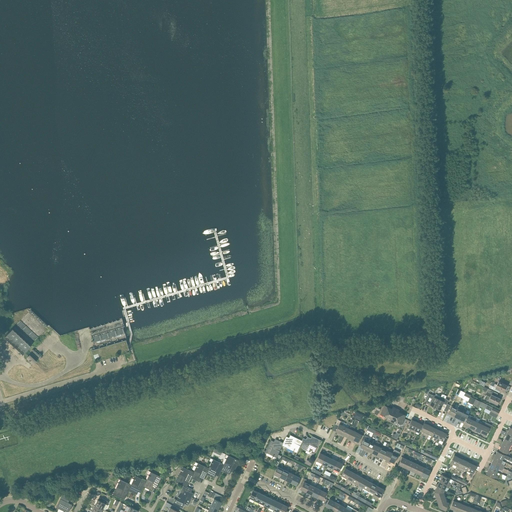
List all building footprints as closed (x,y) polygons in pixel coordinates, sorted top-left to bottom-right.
[(22,355),(31,346),(12,329),(3,338),(22,355)] [(91,348),(91,349),(91,350),(95,363),(94,361),(102,358),(103,359),(104,359),(104,358),(110,356),(110,357),(112,357),(111,356),(118,354),(118,355),(119,354),(119,353),(125,351),(126,352),(127,352),(127,351),(129,350),(126,340),(95,349),(94,347),(91,348)] [(33,349),(32,351),(40,359),(42,357),(33,349)] [(489,388),(495,391),(496,388),(504,392),(507,385),(499,381),(497,385),(492,382),(491,385),(490,385),(489,388)] [(484,399),(497,405),(500,399),(494,395),(495,392),(491,390),(488,389),(486,395),(484,399)] [(465,393),(462,399),(468,401),(470,397),(471,395),(465,393)] [(430,405),(435,407),(440,396),(440,397),(435,395),(435,396),(432,395),(431,397),(429,396),(428,398),(425,402),(430,405)] [(440,396),(435,407),(440,410),(440,409),(444,411),(449,400),(440,396)] [(473,405),(479,407),(481,402),(476,399),(473,405)] [(451,417),(453,418),(458,409),(455,407),(456,405),(453,403),(452,406),(448,414),(451,415),(451,417)] [(456,418),(459,419),(465,408),(465,407),(463,405),(461,410),(458,409),(453,418),(456,419),(456,418)] [(386,420),(390,422),(396,408),(393,407),(392,409),(385,406),(382,410),(380,415),(384,417),(385,416),(388,417),(386,420)] [(396,408),(390,422),(393,423),(395,420),(398,422),(397,423),(398,423),(401,425),(406,416),(399,412),(400,410),(396,408)] [(462,422),(464,423),(467,417),(468,417),(469,415),(470,412),(467,410),(467,409),(465,408),(459,419),(463,421),(462,422)] [(356,412),(354,417),(361,421),(363,415),(356,412)] [(466,426),(469,428),(474,417),(471,416),(469,415),(468,417),(467,417),(464,423),(463,426),(465,428),(466,426)] [(471,431),(474,432),(478,423),(475,421),(477,419),(474,417),(469,428),(472,429),(471,431)] [(410,431),(413,432),(418,422),(415,421),(415,419),(412,418),(408,427),(411,429),(410,431)] [(338,435),(341,436),(346,424),(343,423),(341,421),(338,420),(335,425),(338,426),(336,432),(339,433),(338,435)] [(477,432),(480,433),(485,423),(483,422),(483,421),(482,422),(479,420),(478,423),(474,432),(476,433),(477,432)] [(422,435),(425,436),(430,426),(427,424),(427,423),(425,421),(424,424),(421,431),(424,432),(422,435)] [(420,433),(421,431),(424,424),(421,422),(421,424),(418,422),(413,432),(416,434),(417,431),(420,433)] [(485,423),(480,433),(483,434),(483,436),(485,437),(490,428),(491,426),(488,424),(485,423)] [(344,436),(347,437),(352,427),(349,425),(349,426),(346,424),(341,436),(343,437),(344,436)] [(349,440),(352,441),(356,432),(353,431),(355,428),(354,428),(354,426),(353,425),(352,427),(347,437),(350,439),(349,440)] [(429,435),(432,436),(436,427),(434,426),(433,427),(430,426),(425,436),(428,437),(429,435)] [(434,440),(436,441),(441,431),(438,430),(439,428),(436,427),(432,436),(435,437),(434,440)] [(356,432),(352,441),(354,442),(355,441),(358,443),(361,438),(362,435),(363,432),(361,431),(359,433),(356,432)] [(441,431),(436,441),(439,443),(442,444),(441,444),(444,446),(448,439),(445,437),(448,432),(445,431),(444,432),(441,431)] [(363,450),(366,452),(370,442),(367,441),(368,438),(369,437),(364,435),(364,436),(360,443),(362,444),(361,447),(364,449),(363,450)] [(303,438),(302,441),(303,441),(300,447),(310,452),(310,453),(311,453),(314,454),(320,440),(312,436),(310,441),(303,438)] [(286,437),(283,443),(284,443),(283,445),(297,453),(300,447),(303,441),(302,441),(294,437),(292,440),(286,437)] [(501,441),(500,443),(509,448),(511,445),(511,442),(504,438),(503,442),(501,441)] [(284,443),(283,443),(279,441),(277,443),(271,440),(270,442),(268,441),(267,443),(269,444),(265,452),(277,458),(283,445),(284,443)] [(369,451),(372,453),(377,442),(374,441),(373,444),(370,442),(366,452),(368,453),(369,451)] [(374,456),(377,457),(381,448),(378,446),(379,444),(377,442),(372,453),(375,454),(374,456)] [(380,457),(383,458),(388,448),(389,444),(387,443),(385,446),(385,447),(384,449),(381,448),(377,457),(379,458),(380,457)] [(509,448),(500,443),(499,446),(501,447),(499,450),(507,454),(507,453),(509,455),(511,452),(508,451),(509,448)] [(385,461),(388,462),(392,453),(389,452),(391,449),(388,448),(383,458),(386,460),(385,461)] [(494,454),(493,456),(502,461),(504,458),(509,460),(510,458),(505,455),(502,453),(497,451),(496,454),(494,454)] [(392,453),(388,462),(390,464),(391,462),(394,464),(398,456),(399,453),(397,452),(395,455),(392,453)] [(316,461),(322,464),(326,456),(320,453),(316,461)] [(453,464),(456,466),(461,457),(458,455),(458,457),(454,455),(450,463),(451,463),(449,466),(452,467),(453,464)] [(228,456),(224,465),(221,470),(230,474),(233,468),(235,469),(239,461),(228,456)] [(322,464),(328,466),(331,459),(326,456),(322,464)] [(501,464),(502,461),(493,456),(492,459),(493,459),(492,463),(504,468),(505,466),(501,464)] [(398,465),(404,468),(408,460),(402,457),(398,465)] [(458,470),(461,471),(466,461),(463,459),(463,458),(461,457),(456,466),(459,467),(458,470)] [(328,466),(333,469),(337,461),(331,459),(328,466)] [(213,460),(209,469),(206,474),(214,478),(217,472),(220,473),(221,470),(224,465),(213,460)] [(404,468),(410,470),(413,463),(408,460),(404,468)] [(337,461),(333,469),(339,472),(343,464),(337,461)] [(465,470),(468,471),(472,462),(469,461),(469,462),(466,461),(461,471),(463,472),(465,470)] [(472,462),(468,471),(470,473),(469,475),(472,476),(473,474),(475,471),(477,466),(474,465),(474,463),(472,462)] [(410,470),(416,473),(419,465),(413,463),(410,470)] [(489,465),(488,467),(497,472),(498,469),(502,471),(504,468),(492,463),(490,466),(489,465)] [(198,464),(194,473),(191,478),(199,482),(202,476),(205,477),(206,474),(209,469),(198,464)] [(416,473),(421,476),(425,468),(423,467),(419,465),(416,473)] [(176,482),(184,486),(187,487),(188,484),(186,483),(188,477),(191,478),(194,473),(183,467),(178,477),(176,482)] [(274,474),(280,477),(283,470),(278,467),(274,474)] [(497,472),(488,467),(486,470),(488,471),(486,474),(494,478),(497,479),(498,476),(495,475),(497,472)] [(341,476),(347,479),(351,471),(345,468),(341,476)] [(425,468),(421,476),(427,478),(431,471),(425,468)] [(280,477),(285,480),(289,472),(283,470),(280,477)] [(347,479),(352,482),(356,474),(351,471),(347,479)] [(151,472),(146,481),(144,487),(152,491),(155,485),(158,486),(162,477),(151,472)] [(285,480),(291,483),(294,475),(289,472),(285,480)] [(352,482),(358,485),(362,477),(356,474),(352,482)] [(294,475),(291,483),(297,485),(300,478),(294,475)] [(441,478),(440,481),(450,486),(451,483),(449,482),(450,479),(445,477),(441,475),(440,477),(441,478)] [(135,476),(131,485),(129,491),(137,495),(140,488),(142,490),(144,487),(146,481),(135,476)] [(358,485),(363,488),(367,481),(362,477),(358,485)] [(131,485),(120,480),(113,495),(124,500),(126,497),(123,495),(126,490),(129,491),(131,485)] [(363,488),(368,491),(373,484),(367,481),(363,488)] [(435,486),(437,487),(445,490),(446,487),(449,489),(450,486),(440,481),(438,484),(437,483),(435,486)] [(300,489),(306,492),(310,485),(304,482),(300,489)] [(368,491),(374,494),(378,487),(373,484),(368,491)] [(306,492),(312,495),(315,487),(310,485),(306,492)] [(187,487),(184,486),(178,497),(178,496),(178,497),(177,500),(176,499),(174,503),(183,507),(184,504),(188,506),(192,497),(189,496),(192,489),(187,487)] [(312,495),(317,498),(321,490),(315,487),(312,495)] [(378,487),(374,494),(379,497),(384,490),(378,487)] [(249,498),(254,500),(258,492),(253,490),(249,498)] [(321,490),(317,498),(323,500),(327,493),(321,490)] [(254,500),(259,503),(263,495),(258,492),(254,500)] [(259,503),(264,505),(268,497),(263,495),(259,503)] [(56,508),(64,511),(65,511),(67,511),(68,511),(72,505),(67,502),(68,499),(62,496),(56,508)] [(264,505),(269,508),(273,500),(268,497),(264,505)] [(437,500),(439,508),(447,502),(445,497),(437,500)] [(453,511),(454,511),(455,511),(459,503),(456,502),(457,499),(454,498),(453,501),(453,500),(452,504),(450,509),(453,510),(453,511)] [(98,500),(95,506),(103,510),(106,504),(107,505),(109,502),(103,499),(102,502),(98,500)] [(214,499),(211,504),(219,508),(222,502),(220,502),(218,501),(216,499),(214,499)] [(325,506),(331,509),(335,502),(330,499),(325,506)] [(269,508),(274,510),(278,502),(273,500),(269,508)] [(458,511),(459,511),(462,511),(466,502),(463,501),(462,504),(459,503),(455,511),(458,511)] [(274,510),(278,511),(283,504),(278,502),(274,510)] [(331,509),(335,511),(336,511),(341,505),(335,502),(331,509)] [(447,502),(439,508),(446,511),(449,503),(447,502)] [(469,511),(471,507),(468,506),(469,503),(466,502),(462,511),(469,511)]
